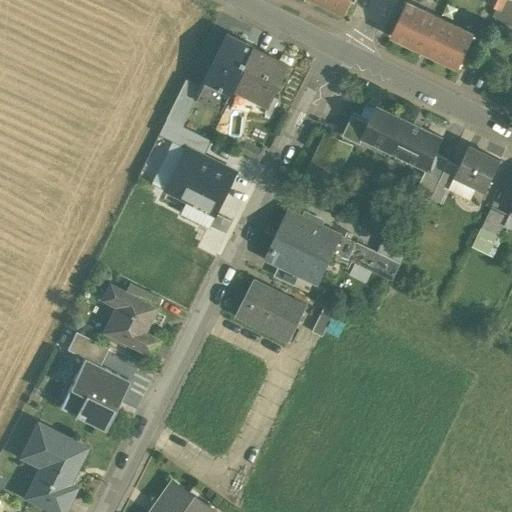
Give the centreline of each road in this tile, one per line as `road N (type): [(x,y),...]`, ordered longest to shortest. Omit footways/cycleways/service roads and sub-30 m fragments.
road 1 (residential): [(336,49),(105,511)]
road 2 (tertiary): [(511,135),(350,56)]
